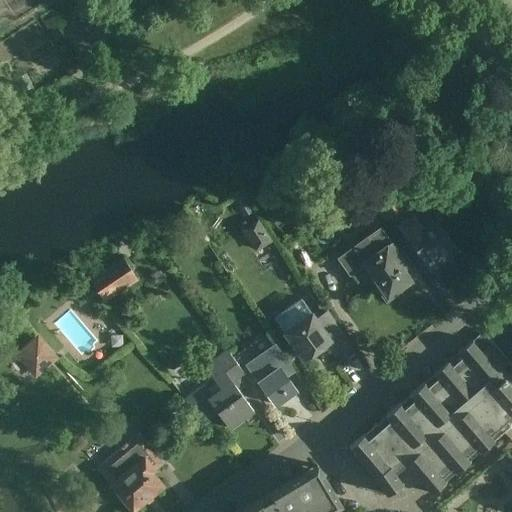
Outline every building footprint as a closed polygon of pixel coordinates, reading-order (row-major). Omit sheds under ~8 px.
[(139,14),(129,20),(135,30),(145,25),(144,23),(154,17),(150,9),(140,15),(139,14)] [(113,34),(102,16),(84,28),(95,45),(113,34)] [(366,174),(357,179),(364,190),(373,185),(366,174)] [(412,214),(390,183),(368,196),(385,220),(393,216),(399,224),(429,267),(456,249),(437,221),(441,219),(429,202),(412,214)] [(252,213),(241,195),(232,201),(243,218),(252,213)] [(266,230),(258,219),(241,231),(256,253),(273,241),(266,230)] [(381,236),(377,230),(353,248),(379,285),(376,287),(386,302),(401,292),(399,289),(411,280),(402,268),(407,265),(384,234),(381,236)] [(138,280),(123,257),(89,279),(100,296),(104,302),(138,280)] [(301,299),(274,318),(303,360),(326,344),(334,355),(350,344),(326,309),(314,317),(301,299)] [(511,364),(506,359),(482,331),(348,447),(364,465),(374,476),(373,477),(380,487),(386,494),(401,483),(402,485),(419,478),(422,482),(431,493),(465,463),(503,430),(504,431),(511,440),(511,364)] [(59,358),(38,333),(14,354),(35,379),(59,358)] [(295,390),(284,374),(291,369),(276,347),(248,367),(259,382),(263,388),(275,405),(295,390)] [(248,382),(226,350),(204,366),(212,378),(186,397),(190,403),(205,423),(218,413),(229,428),(253,411),(238,390),(248,382)] [(120,477),(110,484),(120,496),(133,511),(163,485),(152,472),(155,469),(164,462),(144,439),(136,447),(112,467),(120,477)] [(328,511),(340,505),(317,465),(237,511),(328,511)]
